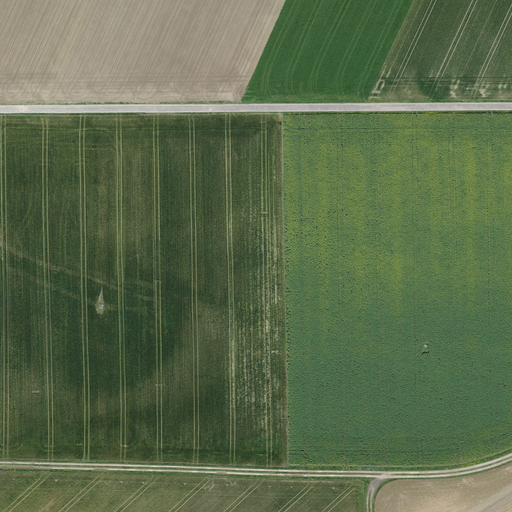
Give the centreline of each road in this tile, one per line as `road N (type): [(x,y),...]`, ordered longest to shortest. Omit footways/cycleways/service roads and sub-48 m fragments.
road 1 (track): [(511,455),(463,470),(388,474),(0,465)]
road 2 (unclassified): [(0,109),(511,106)]
